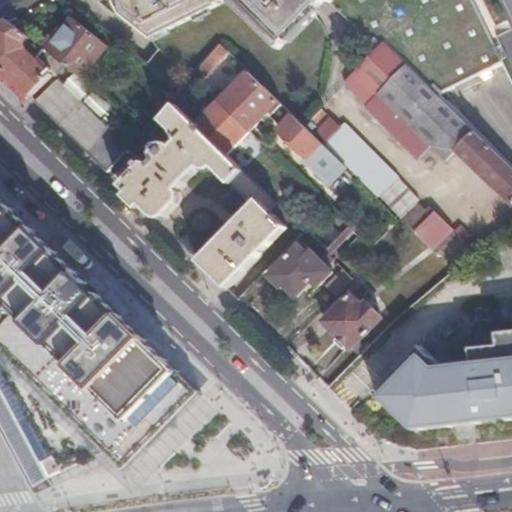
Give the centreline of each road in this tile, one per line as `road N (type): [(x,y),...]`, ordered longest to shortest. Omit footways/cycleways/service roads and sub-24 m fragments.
road 1 (unclassified): [(384,511),(367,469),(0,109)]
road 2 (unclassified): [(0,153),(326,473),(384,511)]
road 3 (primary): [(511,496),(384,511)]
